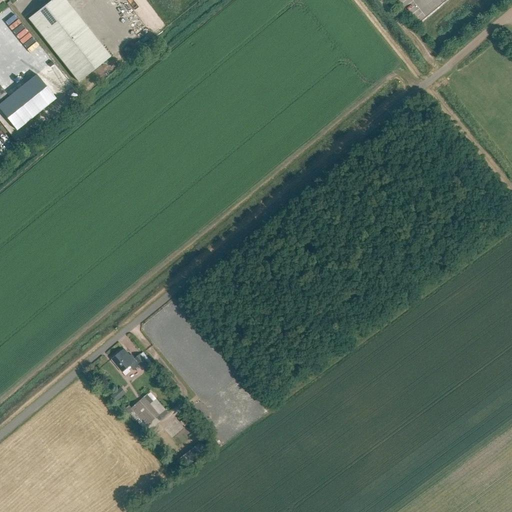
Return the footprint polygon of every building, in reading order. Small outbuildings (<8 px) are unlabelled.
[(110,57),(65,0),(52,0),(28,19),(78,82),(110,57)] [(0,110),(16,130),(55,99),(36,75),(8,98),(0,87),(0,110)] [(130,356),(124,349),(112,360),(122,372),(122,373),(130,366),(134,371),(140,365),(143,369),(149,365),(148,364),(151,362),(143,352),(141,355),(140,354),(135,359),(132,355),(130,356)] [(122,396),(117,390),(111,396),(116,402),(122,396)] [(132,408),(147,425),(165,410),(156,400),(154,402),(148,394),(132,408)] [(180,421),(185,416),(182,412),(176,417),(180,421)] [(179,464),(183,470),(199,459),(194,453),(179,464)]
